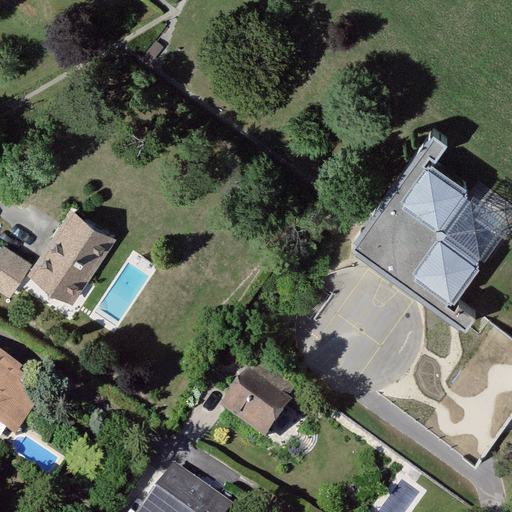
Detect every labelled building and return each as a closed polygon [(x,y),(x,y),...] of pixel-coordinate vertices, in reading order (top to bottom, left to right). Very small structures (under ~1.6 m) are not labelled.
[(435,125),(353,240),(469,323),(478,310),(456,294),(484,256),(442,226),(472,185),(435,159),(451,137),(435,125)] [(117,240),(73,210),(33,268),(27,278),(70,308),(117,240)] [(27,278),(33,268),(2,247),(0,249),(0,291),(12,299),(27,278)] [(44,394),(0,362),(0,429),(12,438),(44,394)] [(308,407),(253,366),(218,413),(273,453),(308,407)] [(233,511),(236,509),(171,461),(133,511),(233,511)]
